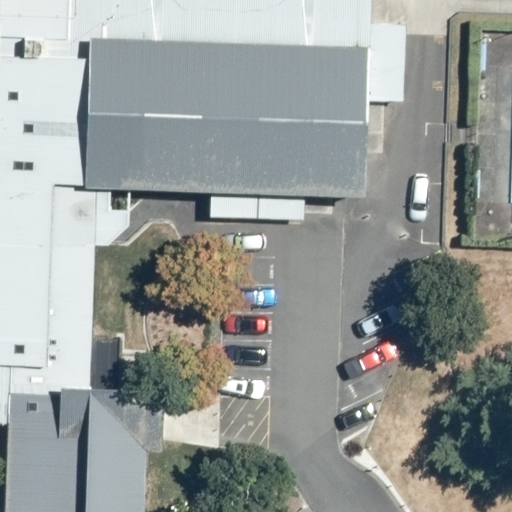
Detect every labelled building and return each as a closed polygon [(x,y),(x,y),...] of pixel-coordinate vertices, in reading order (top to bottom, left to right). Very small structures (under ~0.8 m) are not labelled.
[(89,34),(368,45),(369,21),(368,0),(0,0),(0,363),(47,365),(54,182),(82,186),(89,34)] [(369,21),(368,45),(366,99),(402,100),(404,38),(404,24),(369,21)] [(89,34),(82,186),(128,188),(207,190),(302,193),(362,195),(366,99),(368,45),(89,34)] [(128,219),(128,188),(82,186),(54,182),(47,365),(0,363),(0,421),(7,421),(8,392),(58,392),(58,385),(87,386),(89,337),(93,244),(108,243),(129,225),(128,219)] [(207,190),(206,215),(303,219),(302,193),(207,190)] [(121,338),(89,337),(87,386),(58,385),(58,392),(59,436),(85,438),(83,511),(143,511),(147,451),(158,452),(159,445),(161,411),(162,398),(145,396),(142,388),(116,386),(118,366),(121,338)] [(59,436),(58,392),(8,392),(7,421),(6,449),(3,511),(83,511),(85,438),(59,436)]
